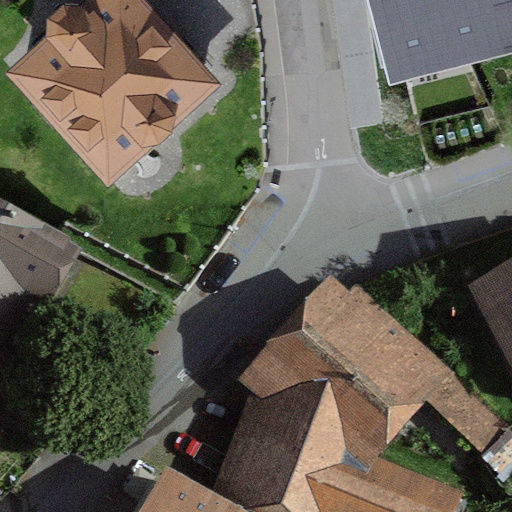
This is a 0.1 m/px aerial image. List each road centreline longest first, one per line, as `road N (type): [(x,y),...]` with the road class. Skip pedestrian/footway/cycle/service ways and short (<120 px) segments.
road 1 (residential): [(38,511),(317,211)]
road 2 (residential): [(301,0),(323,166),(317,211)]
road 3 (residential): [(317,211),(399,226),(511,185)]
